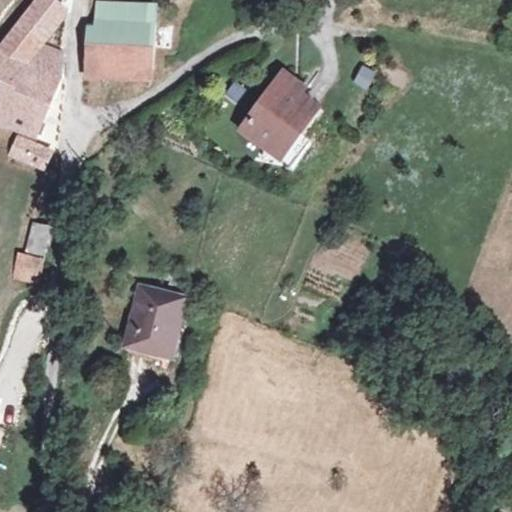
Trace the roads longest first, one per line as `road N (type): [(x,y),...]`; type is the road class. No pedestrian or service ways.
road 1 (unclassified): [(40,511),(62,235),(62,126),(78,0)]
road 2 (track): [(511,59),(455,41),(330,31)]
